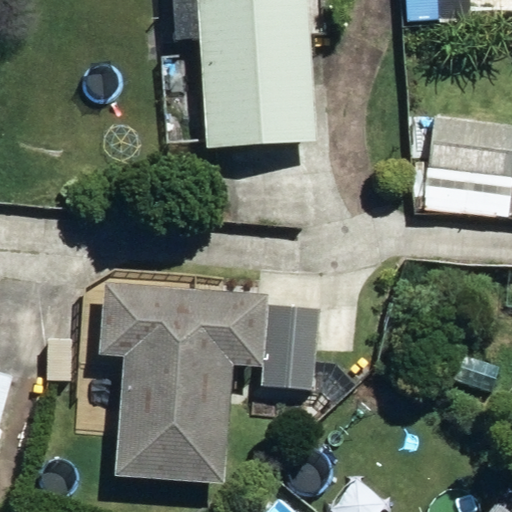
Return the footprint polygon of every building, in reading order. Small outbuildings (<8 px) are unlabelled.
[(188,46),(194,158),(308,152),(299,0),(159,0),(162,48),(188,46)] [(397,0),(398,15),(431,13),(430,0),(397,0)] [(410,218),(490,224),(504,135),(417,122),(410,218)] [(493,281),(433,277),(429,319),(489,324),(493,281)] [(109,487),(217,494),(224,376),(252,377),(251,394),(306,398),(311,318),(262,316),(262,306),(97,295),(87,476),(109,478),(109,487)] [(129,511),(162,511),(164,496),(132,493),(129,511)] [(490,511),(511,511),(511,500),(505,495),(490,511)]
